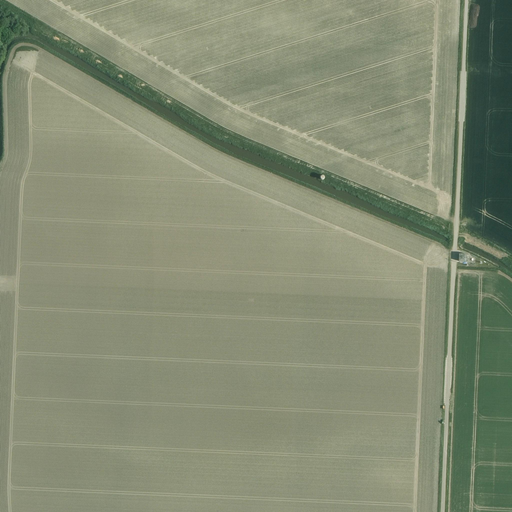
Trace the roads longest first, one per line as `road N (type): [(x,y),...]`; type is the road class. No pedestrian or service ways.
road 1 (track): [(511,258),(471,232),(236,142),(0,3)]
road 2 (unclassified): [(442,511),(465,0)]
